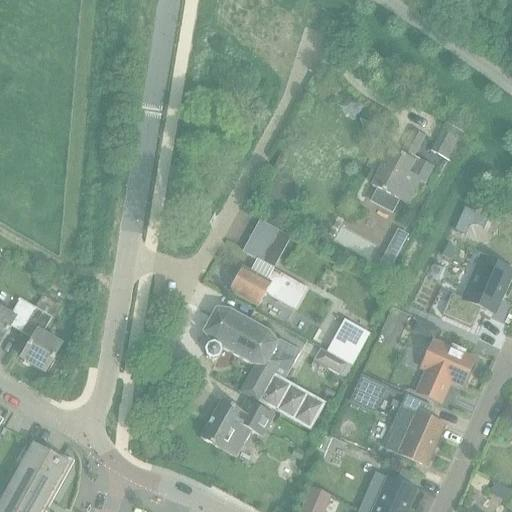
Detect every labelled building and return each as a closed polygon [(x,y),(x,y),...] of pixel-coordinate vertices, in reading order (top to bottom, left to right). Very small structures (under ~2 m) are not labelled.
[(429,151),(450,163),(465,135),(444,124),(429,151)] [(411,160),(424,136),(412,130),(399,154),(391,150),(372,186),(407,205),(420,180),(425,183),(433,167),(419,159),(411,175),(407,174),(414,162),(411,160)] [(451,294),(441,316),(470,329),(479,308),(493,314),(511,271),(511,270),(480,257),(462,299),(451,294)] [(228,291),(257,307),(264,294),(294,311),(306,289),(272,270),(266,281),(241,268),(228,291)] [(53,276),(47,287),(56,291),(61,280),(53,276)] [(0,343),(10,326),(21,333),(34,310),(19,301),(11,315),(0,308),(0,343)] [(310,430),(325,401),(273,373),(280,362),(270,356),(275,348),(273,347),(276,341),(266,331),(228,310),(215,308),(202,332),(207,341),(212,344),(207,345),(204,350),(206,357),(211,360),(218,358),(221,352),(219,348),(250,365),(254,365),(239,393),(257,402),(258,401),(310,430)] [(34,310),(21,333),(32,339),(21,358),(45,373),(61,345),(42,334),(50,319),(34,310)] [(336,318),(331,327),(359,342),(363,333),(336,318)] [(450,349),(433,342),(421,369),(426,371),(416,393),(440,404),(447,387),(445,386),(448,381),(462,387),(474,360),(463,355),(465,351),(451,345),(450,349)] [(340,374),(346,363),(319,348),(313,358),(340,374)] [(400,409),(414,415),(397,454),(426,467),(444,426),(427,418),(432,407),(406,396),(400,409)] [(235,458),(249,431),(261,437),(273,415),(245,400),(239,410),(221,400),(200,439),(235,458)] [(20,469),(54,488),(67,464),(33,445),(20,469)] [(54,488),(20,469),(7,492),(41,511),(54,488)] [(406,511),(416,491),(386,478),(371,511),(406,511)] [(310,489),(300,511),(323,511),(330,497),(310,489)] [(0,503),(0,511),(40,511),(41,511),(7,492),(0,503)]
